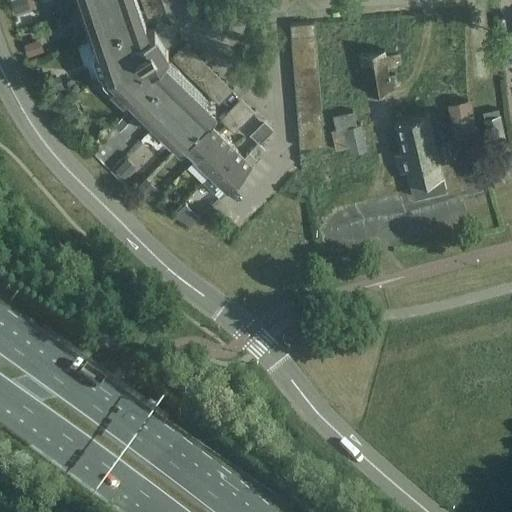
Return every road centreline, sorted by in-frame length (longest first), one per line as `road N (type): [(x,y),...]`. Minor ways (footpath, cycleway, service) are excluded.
road 1 (residential): [(427,511),(322,426),(248,333),(169,271),(31,131),(0,71)]
road 2 (primary): [(231,511),(0,339)]
road 3 (primary): [(0,390),(166,511)]
road 4 (residential): [(280,118),(277,6),(361,0)]
road 5 (residential): [(280,118),(171,0)]
